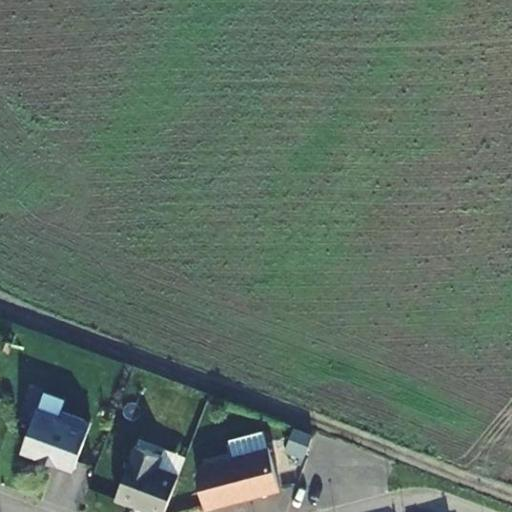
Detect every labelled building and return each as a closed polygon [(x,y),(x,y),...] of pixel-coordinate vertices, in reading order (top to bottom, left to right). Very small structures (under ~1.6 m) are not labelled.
[(58,463),(77,469),(94,422),(65,412),(63,417),(40,408),(25,450),(43,457),(46,456),(57,460),(58,463)] [(304,454),(311,434),(293,428),(286,447),(304,454)] [(236,456),(270,447),(265,430),(231,439),(236,456)] [(144,510),(148,511),(162,511),(178,474),(157,466),(162,454),(136,443),(115,495),(146,508),(144,510)] [(162,454),(157,466),(178,474),(186,456),(165,447),(162,454)] [(236,456),(203,465),(198,473),(207,508),(282,488),(271,447),(270,447),(236,456)]
